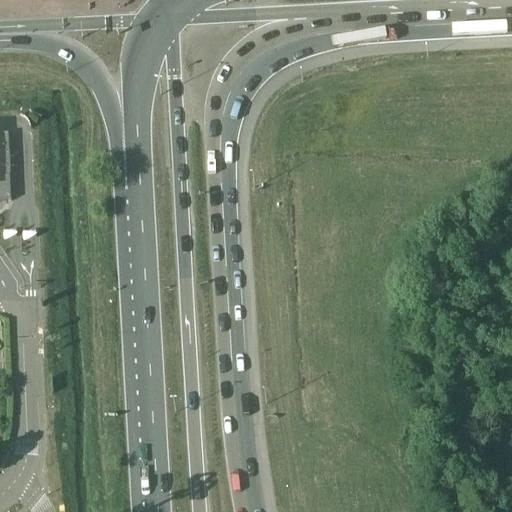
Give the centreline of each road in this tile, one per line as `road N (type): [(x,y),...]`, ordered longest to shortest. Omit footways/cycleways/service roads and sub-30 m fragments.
road 1 (motorway): [(249,511),(235,416),(221,120),(246,64),(293,39)]
road 2 (secondary): [(199,511),(169,18)]
road 3 (trunk): [(136,127),(157,511)]
road 4 (motorway): [(293,39),(511,22)]
road 5 (residential): [(12,300),(22,314),(28,445),(26,463),(0,498)]
road 6 (secondary): [(33,25),(83,61),(136,127)]
road 7 (motorway): [(169,18),(253,14),(293,39)]
road 8 (motorway): [(33,25),(158,19)]
